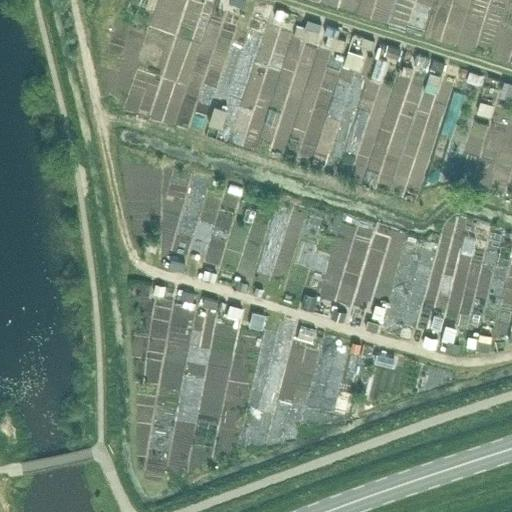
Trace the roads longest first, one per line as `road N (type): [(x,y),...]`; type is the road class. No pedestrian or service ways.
road 1 (track): [(511,353),(471,361),(431,354),(137,258),(76,0)]
road 2 (track): [(511,74),(276,0)]
road 3 (secondary): [(326,511),(511,448)]
